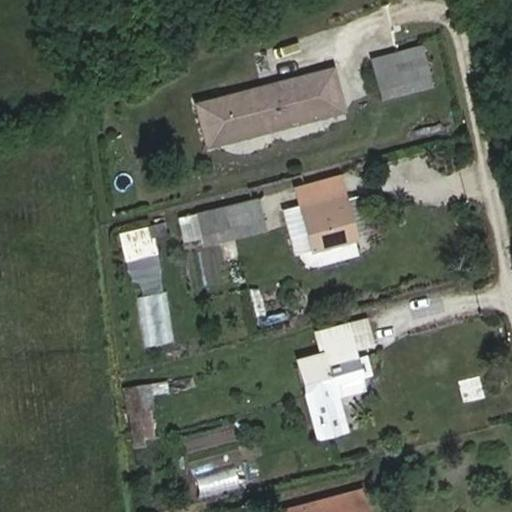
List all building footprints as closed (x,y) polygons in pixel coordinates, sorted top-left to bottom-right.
[(364,75),(370,95),(419,81),(414,62),(364,75)] [(370,95),(376,114),(424,101),(419,81),(370,95)] [(331,86),(204,110),(212,149),(337,125),(331,86)] [(288,257),(303,253),(342,243),(333,208),(275,224),(284,258),(288,257)] [(251,214),(219,221),(224,241),(255,234),(251,214)] [(151,236),(163,233),(160,221),(116,233),(123,261),(155,252),(151,236)] [(257,244),(255,234),(224,241),(219,221),(191,227),(171,233),(176,257),(196,253),(197,259),(257,244)] [(342,243),(303,253),(307,268),(346,258),(342,243)] [(193,263),(197,289),(213,286),(209,260),(193,263)] [(143,346),(171,341),(162,290),(134,295),(143,346)] [(341,368),(361,364),(356,340),(307,350),(312,373),(296,376),(308,440),(331,436),(327,413),(349,408),(347,398),(343,377),(341,368)] [(458,380),(463,402),(484,396),(479,375),(458,380)] [(357,396),(353,376),(343,377),(347,398),(357,396)] [(148,385),(127,385),(127,401),(148,401),(148,385)] [(134,438),(151,438),(150,414),(133,414),(134,438)] [(195,497),(237,491),(232,461),(191,468),(195,497)]
